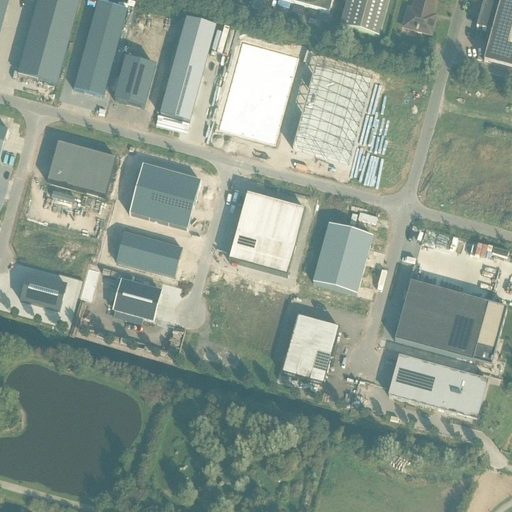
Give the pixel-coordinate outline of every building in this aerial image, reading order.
[(0,0),(0,45),(12,0),(0,0)] [(80,0),(38,0),(18,75),(57,86),(80,0)] [(305,9),(306,0),(280,0),(280,2),(305,9)] [(333,0),(306,0),(305,9),(329,15),(333,0)] [(389,0),(347,0),(340,28),(379,39),(389,0)] [(435,0),(417,0),(414,13),(409,11),(405,25),(417,28),(416,31),(430,35),(434,18),(431,17),(435,0)] [(511,0),(484,0),(476,29),(492,34),(484,63),(511,71),(511,0)] [(98,4),(74,91),(104,99),(127,12),(98,4)] [(187,22),(161,116),(189,124),(215,30),(187,22)] [(242,44),(219,131),(275,146),(298,59),(242,44)] [(114,103),(145,111),(156,69),(126,61),(114,103)] [(317,64),(293,151),(349,166),(373,80),(317,64)] [(464,100),(456,129),(485,137),(492,108),(464,100)] [(0,160),(0,161),(9,131),(0,128),(0,160)] [(511,160),(451,144),(439,191),(511,210),(511,160)] [(116,161),(58,145),(47,184),(106,200),(116,161)] [(201,184),(143,168),(130,217),(188,233),(201,184)] [(305,212),(247,196),(229,263),(287,278),(305,212)] [(329,227),(313,285),(357,297),(373,239),(329,227)] [(124,236),(116,265),(175,281),(183,251),(124,236)] [(20,304),(60,315),(67,287),(27,276),(20,304)] [(161,294),(122,283),(114,313),(153,324),(161,294)] [(507,311),(410,284),(394,343),(491,369),(507,311)] [(254,285),(240,335),(269,343),(283,293),(254,285)] [(282,376),(324,387),(339,330),(297,319),(282,376)] [(208,348),(206,356),(220,359),(218,365),(236,370),(240,357),(230,354),(228,354),(208,348)] [(487,383),(399,360),(389,398),(477,422),(487,383)] [(419,481),(422,479),(417,470),(414,471),(419,481)]
